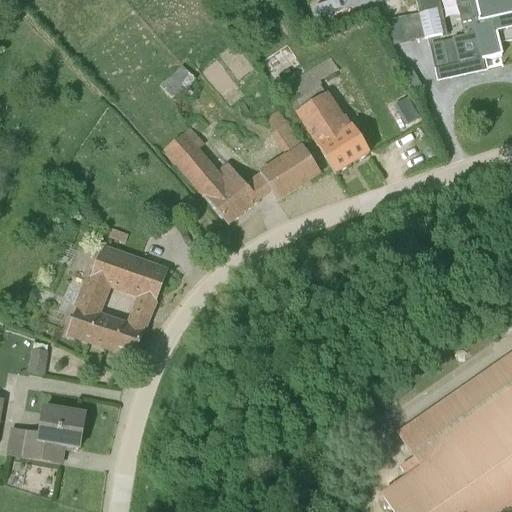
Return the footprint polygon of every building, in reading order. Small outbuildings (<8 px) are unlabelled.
[(511,0),(495,0),(468,5),(471,17),(463,19),(467,38),(430,47),(435,71),(482,62),(501,58),(493,19),(511,15),(511,0)] [(424,41),(443,37),(438,12),(419,16),(424,41)] [(347,132),(318,84),(326,79),(322,73),(334,65),(330,58),(280,91),(335,176),(368,156),(352,129),(347,132)] [(161,83),(174,98),(196,80),(183,65),(161,83)] [(402,76),(412,94),(421,89),(411,71),(402,76)] [(414,100),(395,109),(404,128),(423,119),(414,100)] [(286,126),(277,113),(266,121),(275,133),(270,136),(284,158),(259,175),(277,203),(319,175),(302,148),(303,147),(287,125),(286,126)] [(217,172),(199,151),(204,146),(190,130),(164,151),(227,228),(259,203),(226,165),(217,172)] [(186,217),(196,207),(189,199),(179,208),(186,217)] [(100,253),(76,313),(88,319),(80,341),(133,359),(165,277),(100,253)] [(44,375),(48,353),(34,351),(30,373),(44,375)] [(511,359),(399,438),(413,460),(374,486),(392,511),(485,511),(511,493),(511,359)] [(78,452),(84,417),(42,409),(37,440),(25,438),(22,459),(60,466),(63,449),(78,452)]
